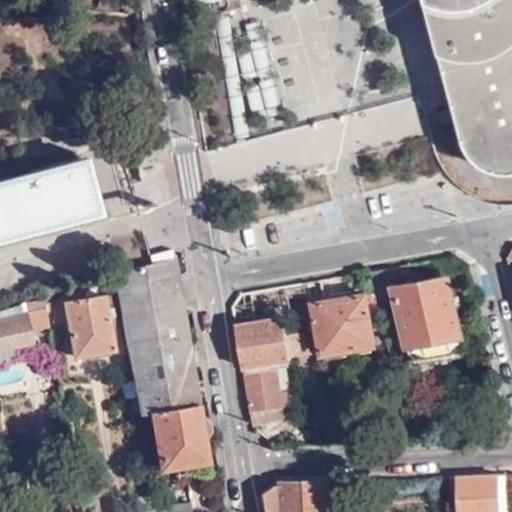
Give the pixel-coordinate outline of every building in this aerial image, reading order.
[(465,0),(426,0),(443,63),(448,61),(467,27),(472,24),(465,0)] [(511,0),(465,0),(472,24),(467,27),(448,61),(443,63),(456,110),(473,106),(477,119),(459,123),(466,145),(471,154),(478,162),(486,168),(498,173),(505,174),(511,173),(511,0)] [(240,180),(428,137),(419,98),(231,140),(240,180)] [(456,110),(459,123),(477,119),(473,106),(456,110)] [(162,126),(160,114),(128,117),(129,129),(162,126)] [(0,243),(99,218),(94,197),(70,204),(64,180),(80,176),(87,171),(85,165),(77,162),(31,174),(31,180),(0,187),(0,243)] [(70,204),(94,197),(87,171),(80,176),(64,180),(70,204)] [(109,221),(134,213),(127,193),(102,201),(109,221)] [(155,262),(174,257),(173,248),(153,253),(155,262)] [(209,461),(174,257),(155,262),(118,272),(143,413),(155,411),(166,468),(209,461)] [(408,265),(371,272),(380,311),(394,307),(387,278),(409,275),(408,265)] [(380,311),(371,272),(242,294),(233,306),(254,424),(264,421),(264,419),(285,415),(284,406),(294,404),(292,388),(283,389),(278,360),(292,357),(284,314),(314,309),(322,351),(375,342),(372,326),(384,330),(380,311)] [(449,280),(395,290),(412,360),(466,350),(449,280)] [(117,350),(107,296),(66,304),(74,357),(117,350)] [(31,334),(53,329),(48,299),(23,305),(25,314),(0,319),(0,347),(32,341),(31,334)] [(499,511),(499,474),(448,476),(450,488),(461,487),(462,511),(499,511)] [(329,511),(327,481),(278,483),(265,492),(268,511),(329,511)] [(349,492),(334,492),(335,509),(350,508),(349,492)] [(160,511),(160,508),(158,494),(141,498),(142,511),(160,511)] [(82,504),(83,511),(100,511),(99,500),(82,504)] [(160,511),(192,511),(192,503),(160,508),(160,511)]
